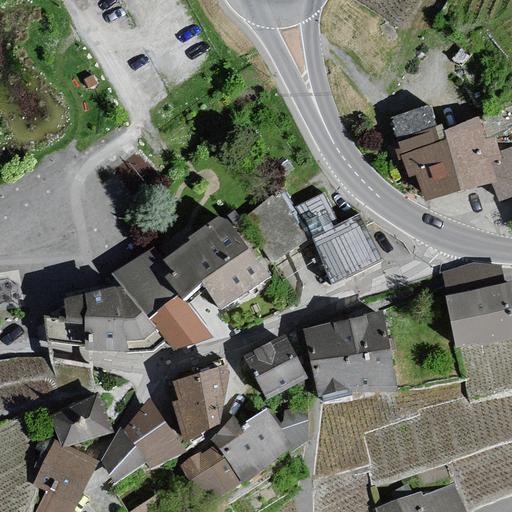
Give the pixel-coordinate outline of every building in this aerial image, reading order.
[(430,107),(392,118),(402,155),(447,137),(445,131),(442,124),(436,126),(430,107)] [(485,140),(478,117),(445,131),(447,137),(402,155),(408,170),(417,172),(426,197),(494,181),(499,179),(494,158),(501,154),(495,138),(485,140)] [(511,149),(501,154),(494,158),(499,179),(494,181),(500,199),(511,194),(511,149)] [(311,238),(284,191),(235,219),(269,264),(311,238)] [(361,214),(313,236),(333,284),(382,260),(361,214)] [(223,220),(165,262),(157,268),(182,295),(201,279),(220,305),(266,273),(223,220)] [(153,247),(113,273),(122,284),(149,319),(165,340),(170,347),(210,333),(182,295),(157,268),(165,262),(153,247)] [(500,267),(474,264),(444,272),(455,348),(511,335),(511,298),(511,294),(511,293),(511,282),(504,285),(500,267)] [(122,284),(63,299),(66,320),(44,315),(46,339),(86,346),(108,349),(126,348),(152,348),(165,340),(149,319),(122,284)] [(397,389),(382,311),(303,330),(321,398),(353,390),(397,389)] [(307,376),(284,334),(242,357),(265,399),(307,376)] [(223,367),(174,382),(180,401),(174,403),(185,440),(217,420),(227,372),(223,367)] [(97,395),(52,416),(63,444),(110,429),(104,414),(97,395)] [(149,398),(124,430),(146,460),(150,466),(184,450),(149,398)] [(277,428),(290,445),(292,449),(308,438),(304,406),(286,411),(285,422),(277,428)] [(277,428),(265,412),(241,427),(234,419),(214,439),(217,443),(243,480),(290,445),(277,428)] [(146,460),(124,430),(104,462),(114,481),(146,460)] [(56,443),(35,483),(47,490),(35,511),(71,511),(96,462),(56,443)] [(243,480),(217,443),(181,466),(204,503),(243,480)] [(465,511),(453,485),(424,496),(421,492),(414,494),(409,485),(398,490),(383,497),(386,502),(377,508),(378,511),(465,511)] [(158,511),(161,490),(129,511),(158,511)]
